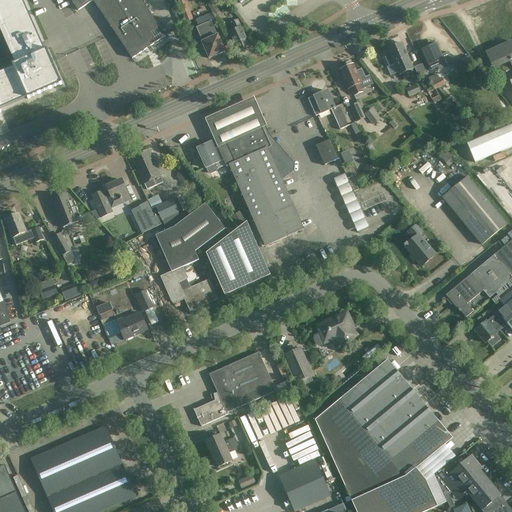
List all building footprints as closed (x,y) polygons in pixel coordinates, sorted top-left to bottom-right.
[(0,0),(0,17),(20,62),(14,65),(14,67),(0,73),(0,112),(2,112),(0,109),(28,97),(29,99),(63,84),(48,50),(45,51),(41,43),(42,42),(23,0),(0,0)] [(71,0),(78,11),(93,1),(132,58),(165,36),(140,0),(71,0)] [(185,0),(176,0),(181,12),(185,23),(193,20),(185,0)] [(224,18),(213,1),(207,4),(217,22),(224,18)] [(211,21),(196,28),(202,41),(201,42),(201,43),(200,44),(203,50),(205,49),(209,58),(224,51),(217,35),(216,35),(211,21)] [(240,27),(237,21),(231,23),(235,30),(228,33),(237,51),(249,45),(241,26),(240,27)] [(106,35),(97,41),(105,55),(114,49),(106,35)] [(433,45),(431,42),(420,46),(422,50),(429,66),(431,70),(438,67),(439,69),(446,66),(453,62),(449,52),(442,55),(436,44),(433,45)] [(391,55),(385,57),(389,66),(387,67),(391,76),(399,73),(399,75),(413,69),(402,43),(388,49),(391,55)] [(500,47),(487,53),(494,68),(498,77),(505,74),(500,61),(509,57),(510,61),(511,65),(511,43),(501,49),(500,47)] [(427,75),(422,64),(415,67),(419,78),(427,75)] [(356,71),(353,65),(340,70),(349,89),(351,88),(354,96),(362,92),(359,85),(361,84),(360,80),(365,78),(361,69),(356,71)] [(436,90),(436,89),(446,84),(441,76),(438,78),(436,73),(428,78),(431,83),(432,83),(436,90)] [(432,83),(431,83),(425,87),(434,103),(442,99),(436,89),(436,90),(432,83)] [(420,92),(417,84),(406,88),(410,97),(420,92)] [(334,108),(326,91),(314,96),(308,99),(316,116),(321,114),(322,113),(322,114),(331,110),(340,130),(354,123),(344,103),(334,108)] [(257,98),(208,120),(219,145),(268,124),(257,98)] [(511,114),(511,111),(503,100),(499,104),(509,117),(511,114)] [(365,118),(359,103),(349,107),(356,123),(365,118)] [(381,120),(373,108),(365,114),(373,125),(381,120)] [(511,125),(467,144),(475,163),(511,146),(511,125)] [(217,149),(223,160),(226,167),(235,185),(238,183),(266,247),(302,230),(290,202),(280,179),(289,172),(290,165),(274,146),(270,148),(262,128),(217,148),(217,149)] [(340,159),(331,139),(316,146),(325,165),(340,159)] [(219,162),(223,160),(217,149),(214,150),(210,143),(196,149),(205,169),(206,168),(208,173),(210,174),(215,172),(216,169),(214,165),(219,162)] [(458,159),(450,148),(440,156),(449,166),(458,159)] [(160,176),(148,151),(132,158),(144,184),(147,189),(156,185),(163,182),(160,176)] [(346,152),(341,154),(345,165),(353,162),(351,156),(348,157),(346,152)] [(377,170),(367,165),(362,173),(373,179),(377,170)] [(356,233),(367,228),(346,174),(334,178),(356,233)] [(507,224),(468,177),(442,198),(482,246),(507,224)] [(130,199),(121,180),(106,186),(111,197),(108,198),(112,207),(130,199)] [(113,213),(102,190),(91,195),(102,218),(113,213)] [(69,202),(66,194),(52,200),(63,228),(81,220),(74,200),(69,202)] [(164,225),(181,217),(178,211),(172,199),(156,207),(164,225)] [(148,202),(139,206),(150,230),(162,225),(155,211),(153,212),(148,202)] [(181,217),(164,225),(167,231),(155,236),(172,272),(161,277),(172,302),(184,297),(189,308),(196,304),(197,308),(217,299),(209,281),(191,289),(187,279),(188,279),(183,267),(199,260),(195,252),(225,229),(205,203),(182,221),(181,217)] [(239,212),(231,218),(237,226),(246,220),(239,212)] [(19,213),(5,218),(13,238),(13,237),(16,245),(34,238),(36,242),(44,239),(40,227),(27,232),(19,213)] [(270,275),(247,222),(206,253),(225,295),(270,275)] [(421,233),(415,226),(408,232),(414,238),(405,246),(421,266),(435,255),(419,235),(421,233)] [(70,251),(60,234),(53,238),(62,256),(68,264),(76,260),(70,251)] [(511,279),(511,240),(471,275),(446,296),(453,304),(466,318),(473,312),(467,304),(483,290),(489,298),(511,279)] [(146,275),(143,270),(132,275),(134,280),(146,275)] [(56,279),(38,285),(43,300),(50,297),(58,294),(55,285),(58,284),(56,279)] [(76,284),(71,286),(75,297),(80,295),(76,284)] [(155,307),(147,289),(135,295),(143,313),(155,307)] [(487,321),(475,331),(485,343),(495,333),(496,332),(497,333),(508,324),(511,329),(511,290),(500,301),(504,306),(497,312),(497,313),(487,321)] [(10,319),(6,303),(5,302),(0,303),(0,323),(1,326),(11,322),(10,319)] [(100,319),(113,316),(110,303),(97,306),(100,319)] [(147,330),(139,313),(117,323),(125,340),(147,330)] [(354,330),(347,313),(317,327),(321,334),(315,337),(315,339),(316,341),(317,343),(319,345),(336,337),(344,346),(356,335),(352,330),(354,330)] [(121,341),(119,335),(109,339),(112,345),(121,341)] [(311,374),(300,350),(286,356),(297,380),(311,374)] [(275,391),(258,353),(209,374),(218,393),(213,394),(215,400),(194,409),(193,409),(201,426),(228,414),(227,413),(275,391)] [(453,438),(388,359),(315,420),(356,511),(424,511),(437,506),(426,480),(416,468),(453,438)] [(100,511),(136,497),(106,427),(32,459),(54,511),(100,511)] [(221,435),(206,441),(212,454),(226,448),(221,435)] [(230,446),(237,443),(234,438),(228,440),(230,446)] [(239,449),(237,443),(230,446),(233,451),(239,449)] [(226,448),(212,454),(217,467),(232,461),(226,448)] [(465,453),(436,477),(445,498),(446,498),(450,509),(455,507),(450,495),(452,492),(458,500),(468,492),(482,510),(483,509),(485,511),(486,511),(502,505),(501,504),(496,498),(500,495),(470,459),(471,459),(471,458),(470,459),(465,453)] [(331,496),(315,461),(279,477),(295,511),(331,496)] [(25,511),(5,465),(0,467),(0,511),(25,511)] [(256,484),(253,475),(238,481),(242,490),(256,484)] [(504,504),(486,511),(511,511),(511,509),(507,503),(504,504)]
